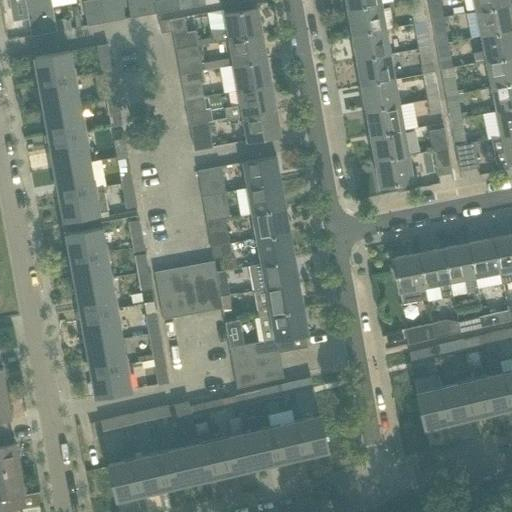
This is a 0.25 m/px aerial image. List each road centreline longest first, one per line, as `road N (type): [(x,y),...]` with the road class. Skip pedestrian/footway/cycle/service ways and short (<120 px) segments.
road 1 (unknown): [(0,46),(140,22),(166,37),(182,127),(197,155),(325,129)]
road 2 (residential): [(73,511),(0,114)]
road 3 (residential): [(385,472),(346,227)]
road 4 (residential): [(346,227),(298,0)]
road 5 (residential): [(202,511),(385,472)]
road 6 (residential): [(346,227),(511,195)]
road 7 (residential): [(385,472),(511,445)]
